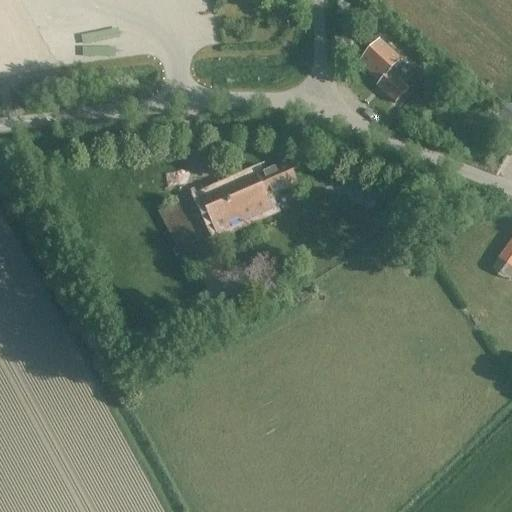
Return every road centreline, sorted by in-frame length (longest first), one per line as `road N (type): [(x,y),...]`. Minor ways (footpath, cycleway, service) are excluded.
road 1 (unclassified): [(0,127),(185,103),(318,106)]
road 2 (unclassified): [(318,106),(511,193)]
